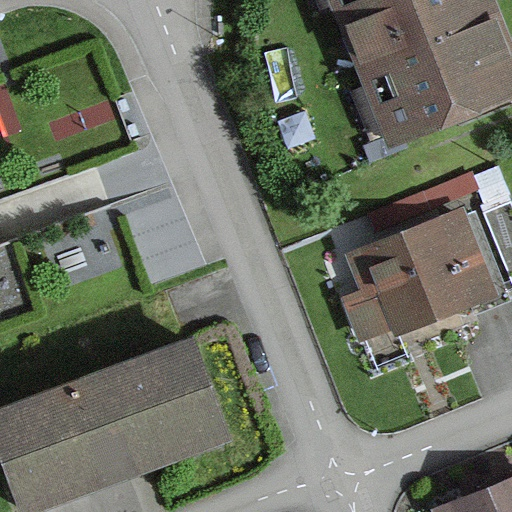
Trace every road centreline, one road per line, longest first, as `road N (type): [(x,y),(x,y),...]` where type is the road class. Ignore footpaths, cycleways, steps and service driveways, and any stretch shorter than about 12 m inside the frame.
road 1 (residential): [(334,484),(134,0)]
road 2 (residential): [(511,410),(334,484)]
